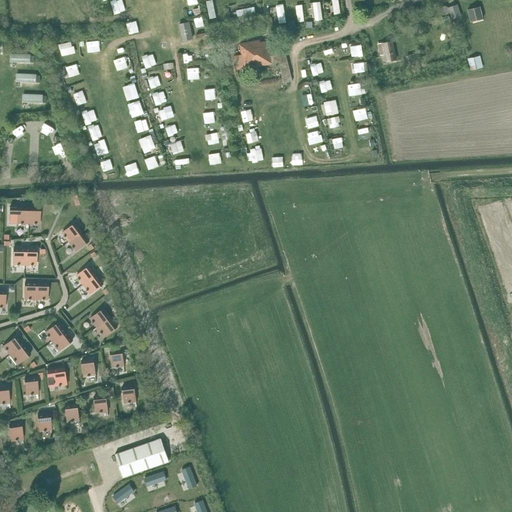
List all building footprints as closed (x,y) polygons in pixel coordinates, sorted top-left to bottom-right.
[(442,6),(440,10),(441,14),(443,15),(446,15),(449,12),(452,19),(461,16),(457,4),(448,7),(446,5),(442,6)] [(480,6),(467,9),(470,21),(483,18),(480,6)] [(189,21),(178,24),(182,41),(193,39),(189,21)] [(241,55),(234,56),(237,69),(244,68),(244,69),(279,62),(283,83),(292,81),(285,53),(271,55),(268,41),(260,42),(259,40),(239,44),(241,55)] [(393,41),(377,43),(380,55),(384,54),(385,62),(396,60),(393,41)] [(31,63),(31,54),(11,54),(11,62),(31,63)] [(414,54),(406,55),(408,63),(416,62),(414,54)] [(480,55),(467,59),(470,70),(483,67),(480,55)] [(37,83),(37,74),(17,74),(17,82),(37,83)] [(44,103),(44,95),(24,94),(24,103),(44,103)] [(79,194),(73,196),(75,205),(81,203),(79,194)] [(27,224),(28,207),(16,206),(16,207),(9,207),(8,223),(20,224),(22,224),(27,224)] [(39,207),(28,207),(27,224),(39,224),(39,207)] [(75,222),(62,233),(64,236),(63,236),(64,238),(65,237),(69,242),(82,231),(75,222)] [(82,231),(69,242),(72,246),(71,247),(73,249),(73,248),(75,251),(89,240),(82,231)] [(24,265),(24,248),(13,248),(13,265),(24,265)] [(24,248),(24,265),(30,265),(30,266),(32,266),(32,265),(35,265),(36,248),(24,248)] [(76,276),(82,285),(96,274),(89,265),(76,276)] [(96,274),(82,285),(89,294),(103,283),(96,274)] [(35,299),(36,282),(24,282),(24,299),(35,299)] [(47,283),(36,282),(35,299),(47,300),(47,283)] [(109,293),(104,298),(108,303),(113,299),(109,293)] [(97,328),(110,317),(103,308),(90,319),(97,328)] [(110,317),(97,328),(100,332),(100,333),(101,334),(102,334),(104,337),(117,326),(110,317)] [(52,341),(66,331),(59,322),(45,332),(52,341)] [(73,340),(66,331),(52,341),(59,350),(73,340)] [(9,355),(23,345),(16,336),(2,346),(9,355)] [(30,353),(23,345),(9,355),(16,364),(30,353)] [(110,351),(104,352),(106,365),(111,364),(112,368),(123,366),(122,351),(119,352),(119,350),(110,351)] [(93,359),(81,360),(83,377),(87,377),(89,377),(89,376),(95,376),(93,359)] [(53,369),(46,370),(48,387),(55,386),(66,385),(64,370),(62,370),(62,368),(53,369)] [(33,377),(24,378),(26,395),(29,395),(29,396),(31,395),(37,394),(36,379),(33,379),(33,377)] [(131,385),(122,386),(124,403),(128,403),(130,403),(130,402),(136,402),(134,387),(132,387),(131,385)] [(4,386),(0,386),(0,403),(9,403),(7,388),(5,388),(4,386)] [(103,395),(94,396),(96,413),(100,412),(100,413),(102,413),(102,412),(108,411),(106,396),(103,397),(103,395)] [(75,404),(66,405),(68,422),(71,422),(73,422),(73,421),(79,421),(77,406),(75,406),(75,404)] [(46,413),(37,415),(39,431),(43,431),(43,432),(45,432),(45,431),(51,430),(49,415),(46,415),(46,413)] [(18,422),(9,424),(11,441),(23,439),(20,424),(18,424),(18,422)] [(115,454),(123,477),(169,461),(161,438),(115,454)] [(190,465),(181,468),(188,489),(196,486),(190,465)] [(163,470),(143,477),(146,486),(166,479),(163,470)] [(128,483),(112,495),(117,502),(134,490),(128,483)] [(207,511),(203,499),(194,501),(197,511),(207,511)]
